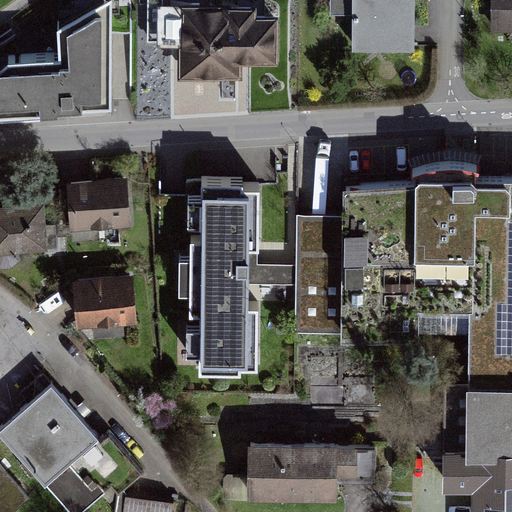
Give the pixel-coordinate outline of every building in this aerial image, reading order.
[(0,109),(109,103),(103,0),(83,0),(48,20),(50,50),(0,52),(0,109)] [(276,63),(274,0),(152,0),(153,42),(175,42),(176,76),(239,75),(239,63),(276,63)] [(331,0),(331,12),(354,12),(353,44),(411,44),(411,0),(331,0)] [(511,0),(486,0),(487,31),(511,31),(511,0)] [(128,180),(68,184),(72,231),(131,227),(128,180)] [(259,181),(202,181),(201,371),(258,372),(258,301),(249,301),(249,285),(296,286),(296,265),(259,264),(259,181)] [(347,214),(296,214),(296,265),(296,286),(296,331),(339,331),(339,343),(418,343),(418,314),(469,314),(468,390),(511,389),(511,185),(347,184),(347,214)] [(43,205),(0,206),(0,266),(18,265),(17,252),(46,250),(43,205)] [(133,278),(73,284),(78,331),(138,324),(133,278)] [(48,383),(0,425),(0,435),(67,511),(85,511),(128,474),(98,441),(68,467),(63,462),(93,435),(48,383)] [(511,389),(468,390),(468,458),(511,458),(511,389)] [(373,449),(252,447),(251,474),(225,474),(224,499),(337,501),(338,480),(372,481),(373,449)] [(511,511),(511,458),(468,458),(444,458),(444,489),(474,490),(473,511),(511,511)] [(0,511),(18,511),(29,503),(0,469),(0,511)] [(170,511),(171,504),(124,499),(122,511),(170,511)]
